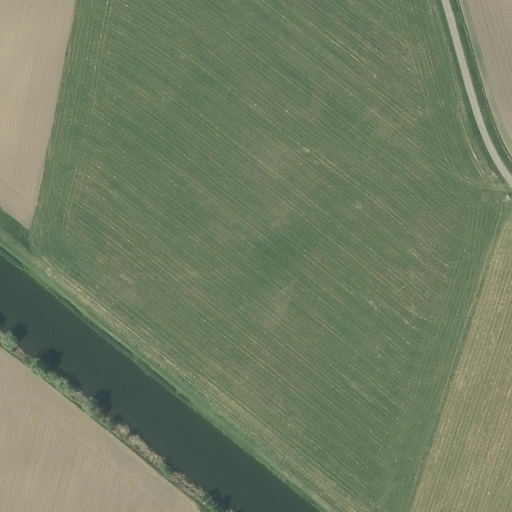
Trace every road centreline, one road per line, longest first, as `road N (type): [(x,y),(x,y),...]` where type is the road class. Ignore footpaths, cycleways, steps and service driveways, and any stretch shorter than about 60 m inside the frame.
road 1 (track): [(0,243),(329,511)]
road 2 (unclassified): [(511,179),(484,123),(447,0)]
